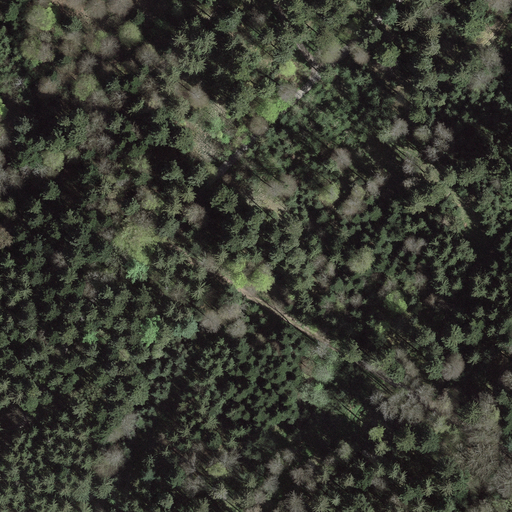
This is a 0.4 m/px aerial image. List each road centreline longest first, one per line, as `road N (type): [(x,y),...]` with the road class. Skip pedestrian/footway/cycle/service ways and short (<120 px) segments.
road 1 (track): [(0,464),(102,286),(299,98),(309,78),(306,60),(272,0)]
road 2 (track): [(150,236),(511,456)]
road 3 (track): [(0,189),(28,187),(71,161),(227,0)]
